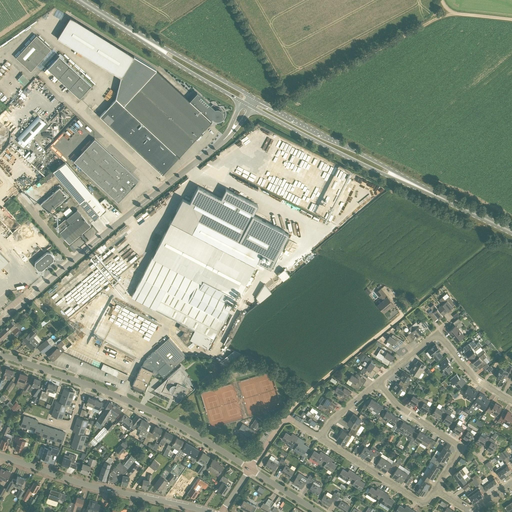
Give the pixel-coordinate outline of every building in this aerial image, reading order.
[(57,38),(121,78),(134,57),(70,17),(57,38)] [(51,49),(36,35),(16,58),(31,71),(51,49)] [(59,56),(47,69),(58,78),(70,65),(59,56)] [(70,65),(58,78),(69,88),(81,76),(70,65)] [(212,121),(210,120),(212,118),(213,119),(214,120),(215,120),(216,121),(217,121),(218,121),(219,120),(220,120),(221,119),(222,118),(222,117),(223,116),(223,115),(223,114),(223,113),(222,112),(222,111),(221,111),(221,110),(220,110),(219,109),(218,109),(217,109),(216,109),(215,109),(197,93),(189,101),(156,70),(152,74),(124,105),(116,98),(115,98),(116,99),(100,116),(162,174),(183,152),(212,121)] [(29,80),(22,74),(17,79),(24,86),(29,80)] [(79,98),(91,85),(81,76),(69,88),(79,98)] [(46,123),(38,116),(17,138),(26,145),(46,123)] [(139,180),(106,149),(95,139),(84,150),(129,191),(139,180)] [(74,161),(118,202),(129,191),(84,150),(74,161)] [(66,162),(39,181),(41,184),(56,174),(80,202),(94,220),(106,210),(91,193),(66,162)] [(358,176),(355,182),(374,191),(376,185),(358,176)] [(132,296),(156,309),(181,322),(178,328),(184,331),(183,334),(179,337),(187,346),(191,342),(190,341),(190,340),(208,349),(218,330),(226,315),(235,296),(238,298),(246,283),(250,276),(255,265),(257,261),(270,268),(288,233),(252,215),(258,205),(226,188),(221,198),(198,186),(190,202),(182,198),(171,222),(145,270),(132,296)] [(59,188),(40,204),(45,209),(48,214),(67,197),(59,188)] [(106,208),(111,205),(106,198),(102,201),(106,208)] [(72,241),(91,226),(77,209),(55,227),(63,236),(66,234),(72,241)] [(0,268),(8,261),(0,251),(0,268)] [(54,256),(50,252),(47,252),(35,261),(35,265),(38,270),(42,270),(48,265),(48,266),(49,266),(48,265),(50,264),(50,263),(54,260),(54,256)] [(284,269),(278,274),(283,281),(289,275),(284,269)] [(271,292),(264,284),(256,297),(260,302),(271,292)] [(381,289),(376,293),(383,301),(378,305),(384,312),(394,304),(388,297),(381,289)] [(449,296),(445,299),(443,297),(439,300),(443,304),(440,307),(446,313),(448,311),(449,311),(452,308),(451,307),(456,304),(450,296),(449,296)] [(446,313),(440,307),(438,309),(434,304),(430,307),(432,309),(428,313),(429,314),(435,321),(439,317),(440,318),(443,315),(446,313)] [(463,325),(458,318),(453,322),(456,326),(448,331),(452,336),(453,336),(458,341),(464,336),(458,328),(463,325)] [(21,323),(19,320),(13,325),(11,322),(4,328),(9,333),(15,327),(16,328),(21,323)] [(430,326),(426,321),(423,323),(419,326),(416,322),(413,325),(420,334),(424,331),(423,330),(426,328),(427,328),(430,326)] [(413,325),(409,328),(411,330),(407,333),(409,334),(406,337),(411,342),(413,339),(415,337),(416,336),(417,337),(420,334),(413,325)] [(17,327),(16,328),(12,331),(17,336),(22,332),(17,327)] [(4,328),(0,332),(0,341),(9,333),(4,328)] [(33,336),(36,334),(33,330),(29,333),(21,341),(24,345),(26,343),(32,349),(34,346),(35,347),(39,343),(33,336)] [(397,337),(395,339),(390,336),(387,340),(391,342),(388,346),(396,351),(400,344),(401,345),(404,341),(397,337)] [(187,356),(172,337),(156,351),(155,350),(146,358),(147,359),(144,361),(142,366),(141,366),(133,384),(133,388),(141,392),(144,390),(148,382),(152,374),(155,376),(159,372),(163,377),(187,356)] [(51,346),(47,340),(38,347),(43,353),(51,346)] [(52,360),(65,350),(62,346),(64,344),(61,341),(57,345),(59,348),(58,349),(57,348),(48,356),(52,360)] [(470,360),(471,359),(471,360),(477,354),(475,351),(479,348),(476,344),(473,346),(470,342),(463,348),(466,352),(465,353),(468,357),(467,358),(470,360)] [(439,351),(441,350),(436,344),(428,350),(433,356),(437,360),(443,356),(439,351)] [(394,356),(387,352),(381,349),(381,348),(376,356),(382,360),(382,361),(388,365),(391,360),(392,360),(394,356)] [(487,357),(484,353),(485,352),(483,349),(477,354),(471,360),(473,362),(472,362),(475,366),(476,365),(480,369),(483,367),(487,363),(484,359),(487,357)] [(450,365),(451,365),(449,362),(450,362),(447,357),(440,363),(443,366),(442,367),(444,370),(443,371),(447,374),(451,371),(451,370),(453,368),(450,365)] [(226,366),(216,360),(215,362),(215,363),(214,364),(214,365),(214,366),(214,367),(214,368),(214,369),(215,369),(215,370),(216,371),(216,372),(217,373),(226,366)] [(376,371),(378,372),(380,368),(375,365),(375,364),(371,361),(366,368),(364,367),(361,371),(372,378),(376,371)] [(426,365),(418,361),(416,364),(415,363),(410,371),(418,376),(426,365)] [(127,375),(103,364),(101,369),(125,380),(127,375)] [(511,365),(509,364),(506,370),(501,368),(500,371),(496,369),(494,375),(503,379),(504,376),(507,378),(510,372),(511,373),(511,365)] [(186,375),(179,368),(181,366),(166,378),(168,378),(162,392),(173,395),(173,393),(175,394),(174,396),(174,397),(174,398),(174,399),(174,400),(175,401),(176,401),(176,402),(177,402),(178,402),(179,402),(179,401),(180,401),(181,400),(182,397),(183,398),(194,388),(193,390),(181,384),(186,375)] [(13,370),(6,368),(4,374),(2,379),(6,380),(6,379),(10,380),(11,376),(13,370)] [(411,377),(403,372),(399,377),(402,379),(400,382),(408,386),(411,381),(409,380),(411,377)] [(23,389),(24,389),(27,383),(25,382),(27,376),(20,373),(18,380),(16,384),(16,386),(23,389)] [(347,382),(358,390),(362,383),(364,384),(366,380),(359,375),(357,378),(356,377),(352,374),(347,382)] [(460,376),(460,377),(457,374),(450,379),(458,389),(467,382),(463,378),(463,379),(460,376)] [(41,380),(34,378),(32,385),(35,386),(31,392),(35,396),(41,389),(38,387),(41,380)] [(15,383),(11,381),(6,388),(10,391),(15,383)] [(402,395),(408,386),(400,382),(398,384),(396,382),(392,388),(402,395)] [(56,386),(49,383),(46,390),(47,390),(46,392),(42,391),(39,399),(46,401),(50,391),(54,392),(56,386)] [(352,392),(345,388),(343,390),(337,386),(335,390),(338,393),(336,397),(343,402),(348,395),(349,396),(352,392)] [(478,391),(474,389),(473,390),(468,387),(463,396),(472,401),(478,391)] [(74,392),(64,388),(62,396),(72,399),(74,392)] [(490,401),(484,397),(484,396),(480,393),(473,403),(480,408),(481,406),(485,408),(490,401)] [(423,398),(418,395),(417,397),(413,395),(409,403),(414,407),(416,404),(418,406),(423,398)] [(62,396),(59,403),(66,405),(69,406),(72,399),(62,396)] [(93,406),(95,400),(89,397),(86,404),(93,406)] [(337,404),(331,401),(332,400),(327,398),(326,400),(322,397),(316,406),(329,414),(333,408),(334,408),(337,404)] [(377,402),(372,398),(369,402),(367,401),(363,407),(365,409),(368,405),(373,409),(377,402)] [(428,401),(423,398),(418,406),(421,407),(419,410),(425,414),(430,406),(427,404),(428,401)] [(102,402),(95,400),(93,406),(99,409),(102,402)] [(16,402),(11,408),(15,412),(18,409),(21,406),(16,402)] [(66,405),(59,403),(57,402),(54,409),(64,412),(66,405)] [(108,415),(109,416),(113,408),(115,406),(110,402),(104,412),(96,421),(95,424),(101,428),(105,421),(108,415)] [(383,411),(384,409),(382,408),(383,406),(377,402),(373,409),(377,411),(375,414),(375,415),(378,416),(379,417),(383,411)] [(502,407),(496,403),(494,405),(491,403),(486,410),(496,416),(502,407)] [(120,409),(115,406),(109,416),(108,415),(105,421),(107,422),(110,418),(111,419),(112,417),(114,419),(120,409)] [(442,418),(447,410),(441,407),(440,409),(437,407),(432,415),(438,418),(439,416),(442,418)] [(54,409),(51,416),(61,419),(64,412),(54,409)] [(300,416),(304,418),(308,420),(307,421),(315,426),(317,422),(315,420),(316,419),(318,420),(322,414),(319,412),(317,414),(314,412),(313,413),(309,410),(306,413),(303,411),(300,416)] [(387,410),(385,413),(383,411),(379,417),(378,420),(382,423),(384,420),(385,421),(386,419),(388,421),(393,414),(387,410)] [(443,422),(448,425),(455,415),(452,413),(447,410),(442,418),(444,419),(443,422)] [(511,416),(510,415),(511,413),(508,411),(505,416),(502,414),(498,421),(503,424),(504,422),(509,425),(511,419),(511,416)] [(365,420),(367,417),(361,413),(359,417),(353,414),(350,418),(359,424),(363,418),(365,420)] [(141,418),(137,415),(132,421),(124,414),(119,421),(131,431),(136,425),(137,423),(141,418)] [(394,430),(399,422),(397,420),(398,418),(393,414),(388,421),(394,424),(391,429),(393,431),(394,430)] [(31,418),(24,416),(20,426),(28,428),(31,418)] [(75,424),(86,428),(88,420),(78,417),(75,424)] [(264,422),(261,420),(262,420),(257,417),(251,426),(250,428),(243,424),(239,430),(249,437),(247,440),(249,441),(249,442),(252,443),(255,437),(257,433),(264,422)] [(34,434),(37,424),(38,421),(31,418),(28,428),(34,431),(34,433),(34,434)] [(361,425),(359,424),(350,418),(347,423),(353,427),(351,430),(356,434),(361,425)] [(146,430),(149,423),(141,419),(139,424),(138,426),(139,427),(137,430),(140,432),(139,434),(145,437),(148,431),(146,430)] [(405,431),(409,424),(403,421),(402,424),(399,422),(394,430),(399,433),(400,432),(403,433),(405,431)] [(114,425),(110,422),(106,427),(109,430),(114,425)] [(462,434),(467,426),(462,423),(460,425),(457,423),(452,431),(458,435),(460,432),(462,434)] [(41,436),(44,426),(37,424),(34,434),(41,436)] [(86,428),(75,424),(73,431),(76,432),(86,436),(86,435),(83,434),(86,428)] [(409,424),(405,431),(408,434),(407,436),(407,438),(410,440),(412,438),(415,432),(413,431),(415,428),(409,424)] [(48,438),(51,428),(44,426),(41,436),(48,438)] [(152,433),(150,436),(157,440),(159,436),(162,430),(155,426),(152,433)] [(472,429),(467,426),(462,434),(465,436),(463,438),(469,441),(474,434),(471,432),(472,429)] [(55,440),(58,430),(51,428),(48,438),(55,440)] [(65,433),(58,430),(55,440),(62,443),(65,433)] [(352,435),(354,436),(356,434),(351,430),(348,434),(343,430),(340,435),(348,440),(352,435)] [(173,435),(166,431),(162,438),(159,444),(163,445),(165,440),(169,442),(173,435)] [(414,440),(413,442),(419,445),(426,435),(420,431),(418,434),(415,432),(412,438),(414,440)] [(76,432),(75,436),(74,439),(84,443),(86,436),(76,432)] [(298,437),(292,434),(291,436),(286,432),(282,439),(288,443),(287,445),(292,448),(294,444),(298,437)] [(348,440),(340,435),(337,440),(345,445),(348,440)] [(428,449),(430,446),(432,443),(429,441),(431,438),(426,435),(419,445),(423,447),(424,444),(427,445),(425,447),(428,449)] [(490,438),(485,435),(484,437),(481,435),(476,443),(482,446),(483,444),(486,446),(490,438)] [(4,436),(3,439),(2,439),(0,444),(0,446),(5,449),(7,445),(9,445),(12,438),(4,436)] [(25,441),(22,440),(22,438),(16,436),(14,442),(17,443),(15,449),(22,451),(25,441)] [(173,444),(172,447),(171,447),(175,448),(178,450),(180,447),(183,441),(177,437),(173,444)] [(303,443),(305,441),(298,437),(294,444),(296,446),(295,448),(304,453),(308,447),(303,443)] [(497,445),(494,443),(495,441),(490,438),(486,446),(488,447),(487,449),(492,453),(497,445)] [(74,439),(71,446),(81,450),(84,443),(74,439)] [(370,449),(365,446),(368,441),(365,439),(363,442),(360,447),(363,449),(360,455),(365,458),(370,449)] [(192,446),(186,442),(183,449),(180,447),(178,450),(176,455),(173,459),(173,460),(177,461),(179,457),(180,457),(181,457),(185,451),(188,453),(192,446)] [(125,449),(120,445),(115,450),(120,454),(125,449)] [(166,456),(171,447),(172,447),(168,445),(163,454),(166,456)] [(199,450),(192,446),(188,453),(192,455),(190,459),(192,460),(192,461),(194,463),(197,458),(195,457),(199,450)] [(50,454),(57,456),(59,450),(49,447),(48,449),(45,447),(41,458),(48,460),(50,454)] [(370,449),(365,458),(369,461),(370,460),(373,455),(376,457),(380,452),(372,447),(371,448),(370,449)] [(451,451),(444,447),(440,452),(447,457),(451,451)] [(502,452),(506,458),(509,462),(511,460),(511,461),(511,456),(510,458),(508,456),(510,454),(506,449),(502,452)] [(327,455),(321,452),(319,454),(314,451),(310,457),(319,462),(318,463),(321,465),(327,455)] [(209,457),(203,452),(198,460),(204,463),(198,472),(200,474),(207,464),(205,463),(209,457)] [(386,460),(381,456),(382,454),(380,452),(376,457),(380,460),(376,465),(381,468),(386,460)] [(432,458),(439,463),(441,461),(444,462),(447,457),(440,452),(439,455),(435,453),(433,456),(432,458)] [(502,452),(498,455),(502,460),(506,458),(502,452)] [(76,456),(69,454),(68,458),(64,457),(61,464),(68,467),(70,461),(74,462),(75,462),(76,456)] [(132,455),(123,465),(128,468),(134,461),(136,458),(132,455)] [(327,455),(321,465),(323,467),(324,466),(333,471),(337,465),(332,461),(333,459),(327,455)] [(91,465),(95,466),(97,460),(90,458),(88,465),(83,463),(80,471),(88,474),(91,465)] [(439,463),(432,458),(430,461),(431,461),(434,463),(430,469),(437,473),(440,467),(438,466),(439,463)] [(222,467),(216,463),(217,462),(213,459),(207,469),(217,475),(222,467)] [(277,465),(280,467),(284,462),(281,459),(278,464),(269,459),(265,465),(274,471),(277,465)] [(159,465),(153,460),(149,466),(155,470),(159,465)] [(386,460),(381,468),(386,471),(389,466),(393,468),(396,463),(394,461),(392,463),(386,460)] [(129,476),(126,476),(129,472),(131,474),(138,465),(134,461),(128,468),(123,474),(122,475),(121,483),(127,485),(129,476)] [(109,468),(110,464),(104,462),(103,466),(102,466),(98,478),(105,480),(109,468)] [(123,474),(128,468),(123,465),(120,462),(110,473),(108,480),(116,482),(122,475),(123,474)] [(294,471),(286,465),(287,463),(284,462),(280,467),(283,469),(281,472),(290,477),(294,471)] [(511,470),(508,465),(506,462),(501,466),(507,474),(511,470)] [(398,479),(403,470),(397,467),(399,464),(396,463),(393,468),(396,470),(392,476),(398,479)] [(501,466),(496,470),(497,472),(501,478),(507,474),(501,466)] [(11,473),(6,470),(6,471),(1,468),(0,469),(0,478),(1,477),(6,481),(11,473)] [(463,476),(466,474),(462,468),(453,475),(457,480),(463,476)] [(355,474),(349,470),(348,472),(343,469),(339,475),(348,481),(349,479),(351,481),(355,474)] [(430,469),(426,474),(425,473),(423,476),(429,480),(431,477),(433,479),(437,473),(430,469)] [(409,478),(412,473),(410,472),(408,474),(403,470),(398,479),(402,482),(406,476),(409,479),(409,478)] [(148,484),(150,484),(152,475),(148,474),(147,480),(143,479),(141,487),(148,488),(148,484)] [(355,474),(351,481),(353,483),(353,484),(361,489),(365,483),(360,480),(361,478),(355,474)] [(5,490),(9,492),(14,484),(22,486),(24,478),(18,476),(16,480),(12,479),(11,482),(10,481),(5,490)] [(229,487),(225,484),(228,479),(223,476),(220,480),(223,482),(218,490),(219,490),(224,494),(229,487)] [(305,483),(308,485),(312,479),(311,479),(308,477),(305,481),(297,476),(293,483),(302,488),(305,483)] [(421,478),(423,479),(420,485),(426,489),(430,484),(427,482),(429,480),(423,476),(421,478)] [(470,479),(468,476),(465,478),(463,476),(457,480),(461,485),(470,479)] [(167,482),(160,477),(154,486),(159,490),(163,485),(164,486),(167,482)] [(182,477),(173,489),(177,492),(184,483),(185,483),(187,480),(182,477)] [(499,484),(494,477),(488,480),(494,488),(499,484)] [(202,487),(205,489),(208,484),(201,480),(198,478),(187,494),(194,498),(202,487)] [(318,495),(322,488),(320,487),(321,484),(312,478),(311,479),(312,479),(308,485),(311,487),(309,489),(318,495)] [(494,488),(488,480),(483,484),(488,492),(494,488)] [(32,490),(36,492),(39,485),(34,482),(32,486),(30,485),(27,492),(23,499),(26,501),(30,494),(32,490)] [(185,483),(184,483),(177,492),(180,494),(181,493),(183,494),(189,486),(185,483)] [(420,485),(417,483),(413,489),(416,491),(423,495),(426,489),(420,485)] [(265,490),(259,486),(256,491),(262,495),(265,490)] [(384,492),(378,488),(376,490),(371,487),(367,493),(376,499),(377,497),(379,499),(384,492)] [(484,495),(480,489),(479,488),(473,491),(475,493),(479,499),(484,495)] [(67,495),(51,489),(50,492),(49,492),(49,494),(48,497),(46,502),(56,505),(58,500),(59,499),(61,500),(65,501),(67,495)] [(475,493),(473,491),(468,495),(473,503),(479,499),(475,493)] [(339,497),(340,495),(335,492),(331,498),(325,494),(321,500),(329,506),(333,501),(336,503),(339,497)] [(384,492),(379,499),(382,500),(381,502),(390,507),(394,501),(389,498),(390,496),(384,492)] [(84,499),(77,497),(76,500),(74,500),(73,502),(71,501),(63,511),(74,511),(76,507),(81,508),(84,499)] [(339,497),(336,503),(339,504),(337,507),(344,511),(345,511),(350,506),(341,501),(342,499),(339,497)] [(267,507),(262,505),(260,508),(269,511),(271,507),(271,506),(274,501),(269,498),(265,504),(268,505),(267,507)] [(95,502),(90,500),(87,509),(84,508),(83,511),(91,511),(92,511),(93,511),(102,511),(106,507),(100,505),(94,503),(95,502)] [(244,500),(241,507),(246,510),(248,511),(254,511),(257,507),(244,500)]
